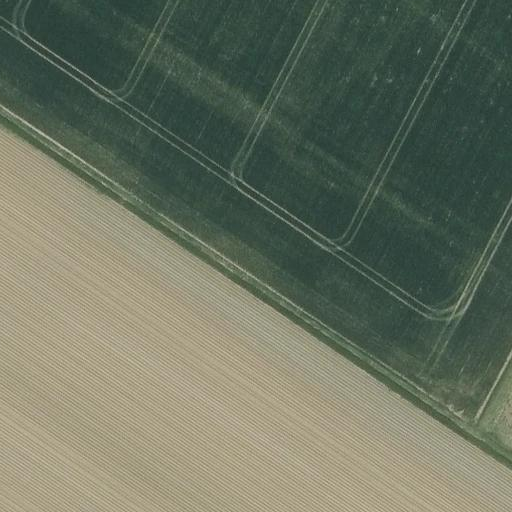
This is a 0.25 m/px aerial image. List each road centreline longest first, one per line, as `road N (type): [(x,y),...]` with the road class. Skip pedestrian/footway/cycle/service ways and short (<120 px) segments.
road 1 (motorway): [(0,349),(113,0)]
road 2 (motorway): [(56,0),(0,170)]
